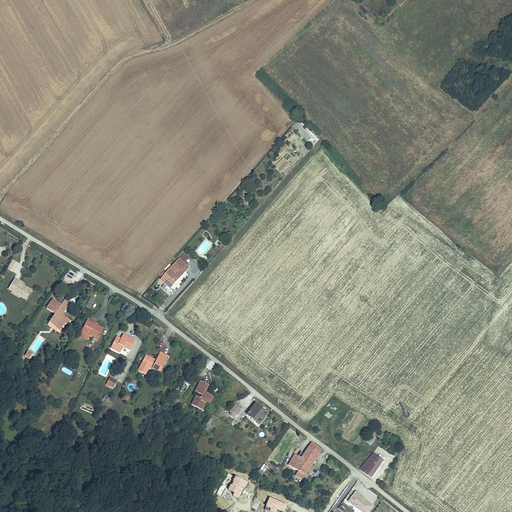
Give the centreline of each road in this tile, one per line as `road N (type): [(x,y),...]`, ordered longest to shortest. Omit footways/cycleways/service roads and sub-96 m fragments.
road 1 (residential): [(408,511),(153,311),(0,218)]
road 2 (track): [(253,0),(169,45),(126,55),(0,195)]
